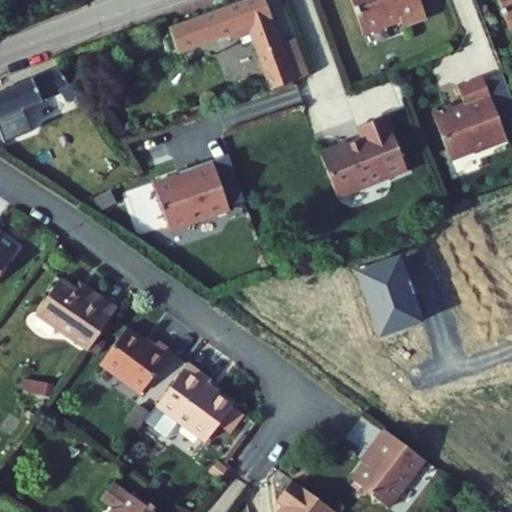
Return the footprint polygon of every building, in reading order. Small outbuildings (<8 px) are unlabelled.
[(273,45),(258,0),(242,0),(163,31),(173,57),(239,32),(260,94),(287,85),(273,45)] [(356,0),(370,37),(407,23),(410,30),(433,21),(425,0),(356,0)] [(288,40),(273,45),(287,85),(301,80),(288,40)] [(0,94),(0,144),(19,136),(12,116),(39,104),(39,100),(47,96),(56,107),(70,97),(50,70),(0,94)] [(463,116),(462,117),(447,123),(462,164),(470,167),(487,160),(486,158),(503,150),(510,153),(511,152),(511,123),(498,87),(472,97),(479,115),(467,119),(468,119),(467,118),(467,117),(466,116),(465,116),(464,116),(463,116)] [(350,147),(346,145),(319,153),(333,196),(366,186),(371,189),(406,178),(388,121),(359,130),(362,140),(360,141),(359,141),(358,142),(358,143),(359,144),(350,147)] [(219,191),(235,185),(225,158),(209,164),(219,191)] [(219,191),(209,164),(182,174),(185,182),(177,185),(176,183),(152,192),(159,212),(156,213),(158,218),(161,217),(168,235),(189,228),(190,230),(215,221),(214,219),(243,207),(235,185),(219,191)] [(333,196),(334,201),(371,189),(366,186),(333,196)] [(0,274),(14,256),(0,245),(0,274)] [(27,317),(79,356),(112,313),(84,292),(79,299),(70,293),(54,281),(27,317)] [(70,293),(79,299),(84,292),(75,286),(70,293)] [(94,366),(134,395),(165,353),(151,343),(147,348),(121,329),(94,366)] [(149,410),(201,448),(229,411),(202,391),(207,384),(183,366),(149,410)] [(352,484),(390,511),(391,511),(427,463),(386,433),(369,455),(372,457),(352,484)] [(328,511),(296,488),(280,510),(281,511),(328,511)] [(148,511),(150,509),(144,505),(140,508),(124,497),(115,511),(113,511),(148,511)]
